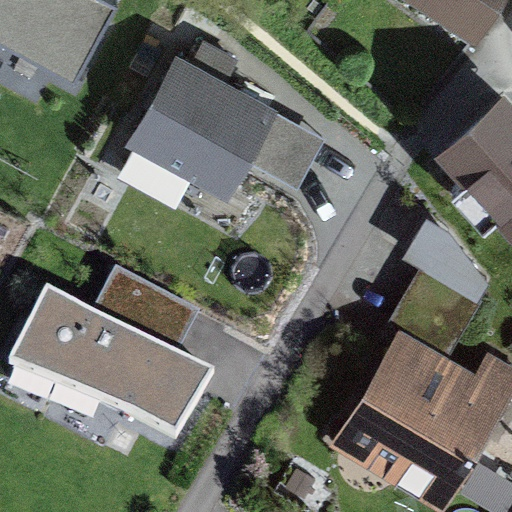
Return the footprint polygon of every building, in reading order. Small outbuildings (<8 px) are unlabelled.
[(0,0),(0,37),(74,77),(115,0),(0,0)] [(445,0),(469,15),(478,0),(445,0)] [(203,41),(191,64),(177,56),(132,137),(226,188),(270,107),(222,81),(234,59),(203,41)] [(511,217),(511,106),(503,97),(449,145),(511,217)] [(404,294),(457,326),(475,296),(422,264),(404,294)] [(175,441),(213,377),(46,295),(9,367),(132,418),(175,441)] [(417,366),(417,354),(402,345),(393,348),(349,422),(408,457),(397,476),(435,499),(511,380),(511,370),(489,356),(466,395),(417,366)]
